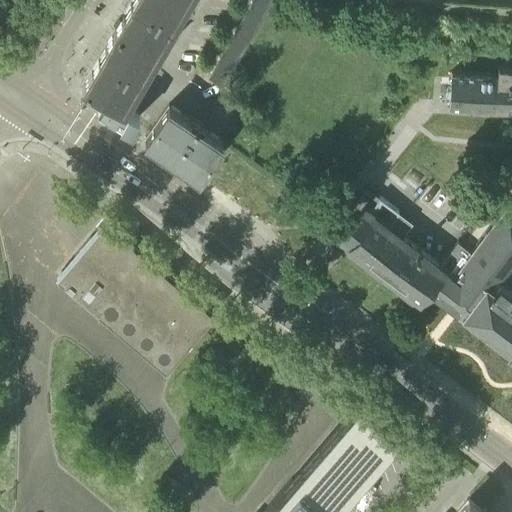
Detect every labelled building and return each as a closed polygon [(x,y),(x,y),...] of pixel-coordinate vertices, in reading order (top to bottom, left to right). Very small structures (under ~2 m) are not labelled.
[(113,113),(130,125),(131,125),(140,113),(124,100),(152,52),(157,55),(160,50),(155,47),(159,39),(164,41),(169,31),(165,29),(181,0),(128,0),(81,81),(83,84),(82,87),(98,97),(100,93),(110,99),(105,108),(113,113)] [(252,0),(208,77),(224,86),(272,0),(252,0)] [(511,66),(498,65),(498,75),(451,72),(449,103),(511,107),(511,66)] [(169,104),(147,136),(145,139),(167,155),(167,156),(175,161),(175,160),(198,176),(222,141),(169,104)] [(419,204),(434,213),(445,195),(429,186),(419,204)] [(397,210),(372,191),(337,236),(419,297),(426,287),(443,266),(439,264),(387,224),(397,210)] [(443,266),(426,287),(461,314),(460,314),(463,316),(465,313),(510,347),(507,350),(510,352),(510,351),(511,352),(511,207),(506,203),(470,251),(457,241),(439,264),(443,266)] [(163,338),(166,334),(182,348),(213,311),(104,219),(103,220),(57,275),(85,299),(88,296),(97,303),(98,303),(133,332),(133,335),(134,337),(139,343),(145,347),(148,349),(149,350),(150,350),(151,350),(152,350),(153,350),(154,350),(154,349),(155,349),(156,349),(156,348),(157,348),(157,347),(158,346),(160,342),(163,338)] [(398,436),(357,401),(348,412),(262,511),(333,511),(395,440),(398,436)] [(486,511),(487,509),(483,506),(481,508),(469,497),(455,511),(486,511)]
